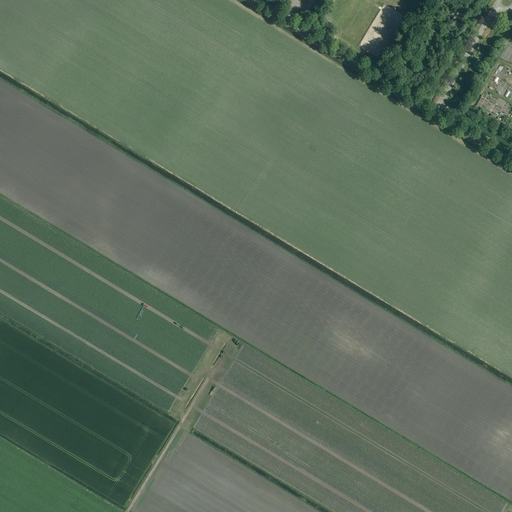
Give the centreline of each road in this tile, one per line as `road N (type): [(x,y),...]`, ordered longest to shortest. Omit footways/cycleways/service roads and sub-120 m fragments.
road 1 (unclassified): [(433,111),(256,0)]
road 2 (unclassified): [(433,111),(498,0)]
